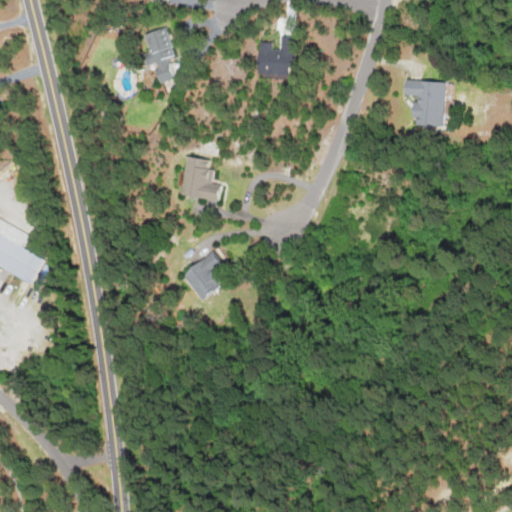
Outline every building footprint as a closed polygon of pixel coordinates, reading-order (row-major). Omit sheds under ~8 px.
[(161,83),(196,72),(191,56),(181,59),(170,27),(150,34),(161,67),(156,69),(161,83)] [(260,42),(264,75),(301,71),(297,33),(288,34),(287,27),(280,27),(282,47),(276,47),(275,40),(260,42)] [(454,80),(411,79),(411,97),(420,97),(419,116),(429,116),(429,124),(452,125),(454,80)] [(228,201),(231,185),(218,183),(221,168),(215,166),(217,159),(193,154),(185,191),(228,201)] [(0,262),(39,283),(52,258),(0,230),(0,262)] [(211,301),(235,277),(227,269),(233,263),(219,249),(189,278),(211,301)]
